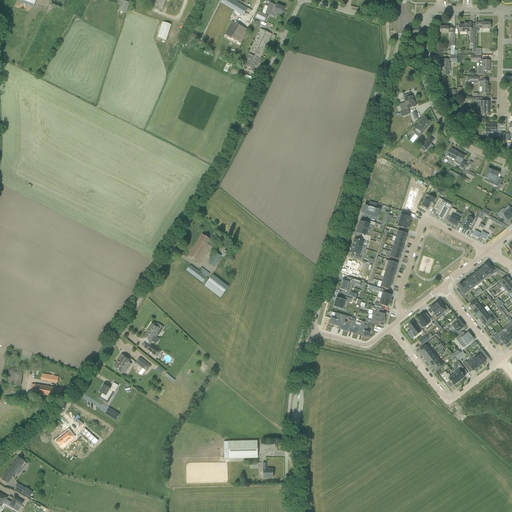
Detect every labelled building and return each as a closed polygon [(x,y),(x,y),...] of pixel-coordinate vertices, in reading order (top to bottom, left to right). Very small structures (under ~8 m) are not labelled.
[(152,0),(150,7),(162,11),(165,2),(165,0),(152,0)] [(231,0),(221,0),(220,3),(242,15),(246,9),(231,0)] [(123,1),(119,11),(126,14),(130,3),(123,1)] [(270,3),(266,13),(275,17),(277,13),(281,15),(284,8),(276,5),(276,6),(273,5),(274,4),(270,3)] [(255,18),(264,22),(267,15),(261,12),(261,11),(259,10),(255,18)] [(157,38),(165,41),(170,25),(162,22),(157,38)] [(232,22),(225,35),(241,44),(247,30),(232,22)] [(471,29),(471,23),(467,23),(467,25),(459,25),(459,32),(470,32),(470,35),(470,43),(474,43),(474,29),(471,29)] [(479,29),(485,29),(490,29),(490,23),(476,23),(475,28),(476,31),(479,31),(479,29)] [(248,54),(245,61),(243,65),(253,69),(255,65),(256,66),(272,34),(267,32),(260,29),(259,31),(249,52),(255,55),(254,57),(248,54)] [(450,63),(449,63),(449,60),(446,60),(441,60),(441,75),(449,75),(449,71),(450,71),(450,63)] [(482,87),(482,92),(479,92),(479,97),(486,97),(486,93),(489,93),(489,86),(487,86),(487,81),(481,81),(480,81),(480,87),(482,87)] [(416,106),(412,96),(404,99),(407,109),(416,106)] [(481,101),(481,114),(484,114),(489,114),(489,101),(481,101)] [(424,116),(422,119),(421,119),(418,122),(419,122),(415,128),(412,132),(419,137),(422,134),(425,129),(424,128),(428,124),(429,125),(431,122),(424,116)] [(498,124),(485,123),(484,133),(497,133),(497,130),(498,124)] [(422,146),(426,149),(430,145),(425,141),(422,146)] [(449,160),(449,161),(453,163),(453,162),(457,156),(455,156),(457,152),(450,148),(448,153),(447,152),(445,157),(449,160)] [(457,156),(453,162),(459,165),(459,167),(463,169),(465,165),(466,163),(462,161),(465,156),(457,152),(455,156),(457,156)] [(488,169),(484,177),(488,179),(487,182),(494,185),(497,187),(499,184),(502,180),(498,178),(496,177),(498,174),(488,169)] [(451,177),(458,181),(460,176),(454,173),(451,177)] [(404,209),(412,211),(412,209),(415,200),(416,201),(417,200),(415,200),(417,194),(409,191),(405,205),(404,209)] [(433,203),(435,199),(429,196),(427,200),(425,199),(421,206),(427,209),(431,202),(433,203)] [(439,198),(433,209),(436,210),(434,214),(439,216),(438,217),(442,219),(443,218),(444,219),(449,209),(444,206),(446,204),(442,201),(442,200),(439,198)] [(364,206),(362,213),(363,213),(367,214),(366,218),(375,221),(376,217),(379,211),(375,209),(376,205),(377,205),(369,203),(368,207),(364,206)] [(380,212),(387,215),(389,208),(383,206),(380,212)] [(456,211),(451,208),(447,215),(450,217),(447,222),(451,224),(452,225),(453,225),(456,227),(460,219),(454,216),(456,211)] [(503,216),(507,221),(511,217),(511,211),(510,209),(505,213),(502,209),(496,214),(499,218),(503,216)] [(398,220),(408,223),(410,217),(400,214),(398,220)] [(473,220),(468,217),(462,228),(467,231),(473,220)] [(479,237),(483,230),(478,227),(482,220),(481,219),(478,218),(471,231),(474,232),(472,235),(478,239),(479,238),(479,237)] [(358,225),(357,227),(358,227),(367,230),(369,225),(374,226),(375,223),(366,220),(365,223),(361,222),(360,221),(358,225)] [(397,227),(406,229),(408,223),(398,220),(397,227)] [(485,226),(483,230),(479,237),(485,240),(488,236),(489,236),(491,232),(487,230),(492,221),(489,220),(485,226)] [(357,228),(356,231),(356,233),(357,233),(361,234),(360,237),(369,240),(370,240),(371,237),(366,235),(367,230),(358,227),(357,228)] [(397,231),(396,237),(405,239),(406,234),(397,231)] [(202,234),(189,256),(193,259),(199,263),(200,263),(211,246),(210,246),(213,241),(208,239),(209,238),(206,237),(202,234)] [(354,239),(352,245),(362,248),(363,244),(367,246),(369,240),(360,237),(359,241),(355,239),(354,239)] [(352,245),(350,253),(351,253),(355,254),(354,258),(362,261),(364,253),(360,252),(362,248),(352,245)] [(215,252),(209,263),(215,267),(221,256),(215,252)] [(400,255),(391,252),(389,257),(395,259),(395,260),(396,259),(397,260),(398,260),(400,255)] [(386,260),(384,266),(395,269),(397,264),(396,263),(386,260)] [(347,261),(345,268),(349,269),(349,270),(353,271),(351,275),(358,277),(359,272),(357,272),(359,264),(355,263),(355,262),(352,261),(351,262),(348,261),(347,261)] [(483,267),(491,276),(495,273),(499,270),(491,265),(490,266),(488,263),(483,267)] [(190,265),(186,270),(203,283),(209,274),(202,268),(199,272),(190,265)] [(385,272),(394,274),(395,269),(384,266),(382,271),(385,272)] [(483,267),(479,270),(486,279),(486,280),(491,276),(483,267)] [(479,270),(475,274),(481,282),(486,279),(479,270)] [(471,277),(477,285),(481,282),(475,274),(471,277)] [(220,298),(228,287),(212,275),(204,286),(220,298)] [(341,280),(340,284),(350,287),(352,283),(358,285),(359,281),(346,277),(344,281),(341,280)] [(471,277),(466,280),(473,289),(477,285),(471,277)] [(507,277),(499,283),(502,287),(510,281),(507,277)] [(466,280),(462,284),(469,293),(474,290),(473,289),(466,280)] [(511,283),(510,281),(502,287),(505,291),(511,285),(511,283)] [(390,285),(382,282),(380,287),(389,290),(390,285)] [(340,284),(339,289),(342,290),(340,294),(356,299),(358,294),(349,292),(350,287),(340,284)] [(469,293),(462,284),(458,287),(461,291),(459,293),(464,300),(466,298),(465,297),(469,293)] [(382,293),(380,299),(389,301),(391,295),(386,294),(387,290),(381,288),(379,292),(382,293)] [(339,299),(336,298),(333,307),(342,310),(345,301),(351,303),(352,299),(340,295),(339,299)] [(472,311),(480,304),(478,301),(480,299),(478,297),(472,302),(473,303),(469,306),(472,311)] [(375,303),(374,306),(381,309),(382,305),(387,307),(389,301),(380,299),(378,304),(375,303)] [(439,302),(434,305),(442,315),(446,312),(447,313),(450,311),(446,306),(443,307),(439,302)] [(352,307),(350,306),(348,315),(355,317),(359,306),(354,304),(352,307)] [(475,315),(484,308),(480,304),(472,311),(475,315)] [(442,315),(434,305),(430,309),(434,314),(432,316),(436,321),(443,316),(442,315)] [(374,306),(371,306),(370,310),(373,311),(371,315),(372,315),(382,319),(384,319),(385,314),(382,314),(384,310),(381,309),(374,306)] [(487,312),(484,308),(475,315),(479,319),(487,312)] [(482,323),(490,316),(487,312),(479,319),(482,323)] [(423,314),(417,319),(426,330),(434,324),(430,319),(428,321),(423,314)] [(381,323),(382,319),(372,315),(371,319),(366,318),(365,322),(377,326),(378,322),(381,323)] [(330,320),(328,326),(338,329),(341,318),(334,316),(333,321),(330,320)] [(342,316),(338,329),(348,332),(350,324),(344,322),(346,317),(342,316)] [(490,316),(482,323),(485,327),(493,320),(490,316)] [(464,327),(458,320),(453,324),(452,321),(446,326),(449,330),(451,328),(453,330),(454,329),(457,333),(460,330),(461,331),(464,329),(463,328),(464,327)] [(351,321),(348,332),(357,335),(360,327),(354,325),(355,322),(351,321)] [(420,332),(412,322),(407,327),(415,337),(420,332)] [(140,339),(149,344),(155,334),(156,335),(157,335),(158,336),(163,328),(157,324),(156,326),(151,323),(144,334),(140,339)] [(361,324),(358,335),(367,338),(369,333),(366,332),(368,326),(361,324)] [(493,337),(498,343),(501,341),(505,345),(506,345),(508,343),(509,342),(510,340),(505,334),(502,330),(500,332),(502,336),(499,338),(497,334),(493,337)] [(456,338),(464,348),(473,340),(473,339),(468,332),(465,334),(463,332),(456,338)] [(426,336),(419,341),(421,345),(428,339),(426,336)] [(429,350),(431,349),(427,344),(426,346),(425,345),(418,351),(422,355),(429,350)] [(146,350),(152,353),(151,353),(155,356),(155,355),(157,357),(160,352),(150,345),(146,350)] [(432,354),(434,353),(431,349),(429,350),(422,355),(425,359),(432,354)] [(487,356),(481,349),(477,352),(478,353),(475,356),(476,358),(474,360),(479,366),(480,366),(481,366),(482,365),(482,364),(485,361),(483,359),(487,356)] [(458,354),(455,357),(457,359),(458,360),(465,355),(462,351),(458,354)] [(437,357),(434,353),(432,354),(425,359),(428,363),(435,358),(437,357)] [(118,361),(114,368),(121,373),(122,372),(125,374),(127,370),(124,368),(130,360),(121,354),(117,361),(118,361)] [(140,357),(136,363),(146,371),(151,366),(140,357)] [(435,358),(428,363),(431,367),(438,362),(440,361),(437,357),(435,358)] [(43,362),(33,359),(31,365),(41,368),(43,362)] [(479,366),(474,360),(471,362),(469,360),(466,363),(465,361),(462,364),(468,371),(470,369),(473,371),(476,369),(476,370),(478,368),(478,367),(479,366)] [(443,365),(440,361),(438,362),(431,367),(435,372),(442,367),(442,366),(443,365)] [(462,372),(461,372),(464,370),(458,362),(453,365),(455,368),(454,369),(456,372),(453,375),(459,381),(460,381),(462,379),(464,377),(461,373),(462,372)] [(459,381),(453,375),(450,377),(448,374),(447,375),(445,372),(440,376),(446,383),(449,381),(450,382),(453,386),(456,384),(459,382),(458,382),(459,381)] [(19,373),(6,373),(5,391),(19,392),(19,373)] [(42,373),(41,380),(57,383),(58,376),(42,373)] [(109,391),(113,393),(118,385),(113,383),(110,388),(103,385),(99,392),(106,396),(109,391)] [(58,388),(34,385),(31,384),(30,393),(57,397),(62,398),(63,389),(58,388)] [(105,414),(116,421),(119,414),(108,408),(105,414)] [(58,439),(55,441),(58,445),(59,446),(60,446),(63,444),(63,445),(65,446),(73,439),(72,438),(73,437),(72,436),(68,431),(67,431),(58,439)] [(83,431),(77,437),(91,450),(96,444),(83,431)] [(229,458),(257,457),(257,441),(228,442),(229,458)] [(18,456),(1,479),(8,484),(15,473),(18,475),(22,469),(20,467),(24,461),(18,456)] [(266,469),(266,463),(263,463),(263,469),(263,478),(269,478),(269,477),(273,477),(273,469),(267,469),(266,469)] [(22,486),(19,492),(29,498),(32,492),(22,486)] [(11,506),(10,506),(11,504),(12,505),(12,503),(20,508),(24,502),(14,496),(11,502),(4,498),(5,496),(0,493),(0,508),(3,502),(11,507),(11,506)]
